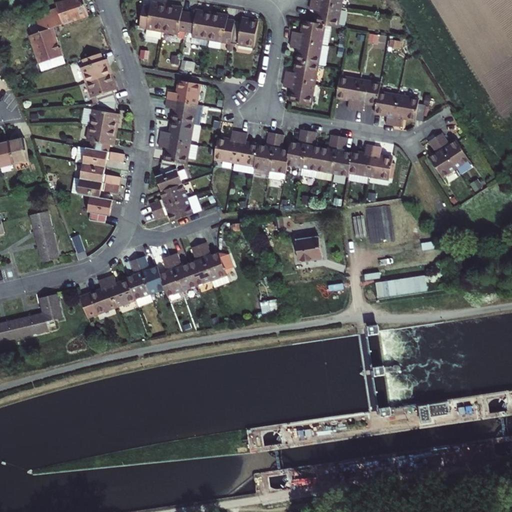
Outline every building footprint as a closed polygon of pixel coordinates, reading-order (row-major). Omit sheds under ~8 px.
[(89,15),(83,0),(66,0),(56,4),(58,9),(44,13),(45,18),(37,21),(40,32),(31,35),(41,63),(61,56),(52,28),(89,15)] [(139,28),(162,32),(167,4),(151,2),(150,6),(143,5),(139,28)] [(340,7),(311,2),(309,10),(320,12),(318,24),(324,25),(337,27),(340,7)] [(179,30),(185,32),(189,13),(182,12),(183,7),(167,4),(162,32),(178,35),(179,30)] [(189,13),(185,32),(192,33),(190,45),(206,48),(207,40),(212,13),(196,10),(195,14),(189,13)] [(228,16),(212,13),(207,40),(230,44),(234,21),(227,20),(228,16)] [(234,21),(230,44),(253,48),(257,21),(242,18),(241,22),(234,21)] [(291,40),(320,45),(324,25),(318,24),(307,22),(303,21),(301,33),(292,32),(291,40)] [(185,32),(183,44),(190,45),(192,33),(185,32)] [(296,61),(317,65),(320,45),(291,40),(290,48),(298,49),(296,61)] [(86,83),(112,74),(107,59),(103,61),(100,53),(82,60),(85,67),(81,68),(86,83)] [(317,65),(296,61),(294,73),(286,72),(284,79),(314,85),(317,65)] [(117,89),(112,74),(86,83),(92,98),(94,98),(97,104),(115,102),(112,91),(117,89)] [(347,109),(355,111),(360,81),(340,78),(338,88),(336,99),(348,101),(347,109)] [(314,85),(284,79),(283,87),(292,88),(290,102),(311,105),(314,85)] [(165,99),(196,105),(199,84),(177,80),(175,93),(167,91),(165,99)] [(376,106),(379,92),(380,84),(360,81),(355,111),(362,112),(364,104),(376,106)] [(399,96),(379,92),(376,106),(375,114),(387,116),(386,124),(393,125),(399,96)] [(399,96),(393,125),(402,126),(403,118),(415,120),(418,104),(419,99),(399,96)] [(202,106),(196,105),(165,99),(164,107),(173,108),(171,121),(193,125),(199,126),(202,106)] [(89,125),(116,130),(119,114),(114,114),(115,102),(97,104),(96,110),(92,110),(89,125)] [(418,104),(415,120),(423,121),(425,105),(418,104)] [(89,125),(92,110),(86,109),(83,124),(89,125)] [(159,139),(189,144),(193,125),(171,121),(169,133),(160,131),(159,139)] [(116,130),(89,125),(87,142),(91,142),(90,149),(108,152),(109,145),(114,146),(116,130)] [(286,166),(302,168),(308,131),(301,130),(298,144),(291,142),(289,151),(286,166)] [(317,171),(321,148),(313,146),(316,132),(308,131),(302,168),(300,176),(316,178),(317,171)] [(214,160),(234,163),(239,133),(232,132),(231,141),(218,138),(216,149),(214,160)] [(254,167),(258,145),(246,143),(247,135),(239,133),(234,163),(254,167)] [(262,170),(270,171),(276,134),(268,133),(266,147),(258,145),(254,167),(253,175),(253,176),(260,177),(262,170)] [(286,166),(289,151),(282,149),(284,136),(276,134),(270,171),(268,179),(280,181),(282,179),(284,180),(285,174),(286,166)] [(317,171),(332,174),(339,136),(331,135),(329,149),(321,148),(317,171)] [(348,173),(352,153),(344,152),(346,138),(339,136),(332,174),(348,177),(348,173)] [(444,137),(438,141),(458,173),(471,164),(459,144),(452,148),(444,137)] [(26,138),(11,141),(16,163),(31,160),(26,138)] [(165,161),(177,163),(186,164),(189,144),(159,139),(158,147),(167,148),(165,161)] [(16,163),(11,141),(0,143),(0,160),(1,167),(16,163)] [(458,173),(438,141),(431,145),(438,157),(432,162),(445,182),(458,173)] [(348,173),(368,177),(373,147),(366,145),(365,154),(352,152),(352,153),(348,173)] [(107,160),(108,152),(90,149),(78,147),(76,162),(83,163),(106,168),(107,160)] [(373,147),(368,177),(388,180),(392,159),(380,157),(381,148),(373,147)] [(123,163),(125,155),(108,152),(107,160),(123,163)] [(33,167),(31,160),(16,163),(18,171),(33,167)] [(160,192),(182,184),(176,169),(177,163),(165,161),(162,160),(159,176),(155,177),(160,192)] [(106,168),(83,163),(81,179),(120,186),(121,177),(105,174),(106,168)] [(253,175),(254,167),(234,163),(233,171),(253,175)] [(262,170),(260,177),(268,179),(270,171),(262,170)] [(332,174),(317,171),(316,178),(331,181),(332,174)] [(81,179),(74,178),(72,193),(78,194),(81,179)] [(119,193),(120,186),(81,179),(78,194),(91,197),(101,198),(102,191),(119,193)] [(152,212),(188,199),(182,184),(160,192),(159,193),(162,199),(149,204),(152,212)] [(188,199),(193,213),(201,211),(195,196),(188,199)] [(111,216),(114,200),(101,198),(91,197),(89,213),(92,214),(91,221),(107,223),(108,216),(111,216)] [(193,213),(188,199),(152,212),(154,220),(168,214),(170,221),(193,213)] [(394,240),(389,205),(365,207),(370,243),(394,240)] [(59,258),(53,234),(48,211),(31,215),(35,231),(35,234),(36,239),(37,243),(38,246),(42,261),(59,258)] [(305,222),(297,223),(298,232),(306,231),(305,222)] [(415,242),(421,241),(423,251),(435,249),(429,223),(412,227),(415,242)] [(80,236),(73,238),(77,253),(84,251),(80,236)] [(206,242),(198,244),(212,280),(226,274),(225,271),(231,265),(226,252),(218,252),(210,255),(206,242)] [(341,242),(318,244),(322,267),(345,265),(341,242)] [(212,280),(198,244),(191,247),(196,260),(189,263),(197,285),(212,280)] [(182,291),(197,285),(189,263),(181,266),(176,253),(169,255),(182,291)] [(144,255),(137,258),(150,294),(165,288),(159,274),(157,266),(149,268),(144,255)] [(159,274),(165,288),(168,296),(182,291),(169,255),(161,258),(166,271),(159,274)] [(128,279),(135,299),(150,294),(137,258),(129,261),(134,274),(127,277),(128,279)] [(106,278),(116,306),(135,299),(128,279),(116,283),(113,275),(106,278)] [(101,289),(89,293),(97,313),(116,306),(106,278),(98,280),(101,289)] [(88,317),(97,313),(89,293),(80,297),(88,317)] [(42,307),(44,313),(29,317),(26,318),(21,319),(6,323),(3,323),(0,324),(0,341),(2,341),(25,335),(48,330),(45,322),(62,317),(57,294),(40,298),(41,303),(42,307)] [(138,306),(153,301),(150,294),(135,299),(138,306)] [(445,405),(415,408),(417,426),(428,424),(427,419),(447,417),(445,405)] [(266,447),(258,429),(247,433),(255,451),(266,447)]
